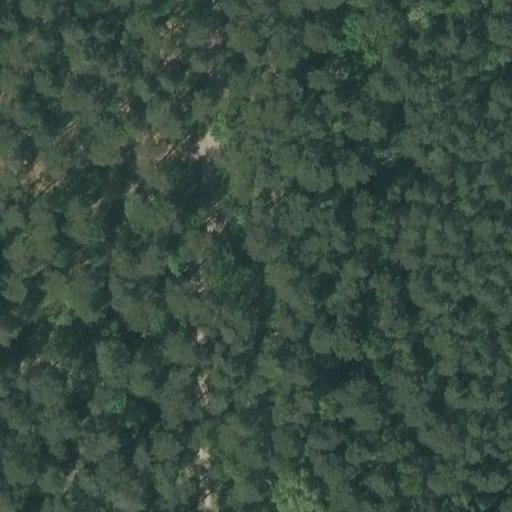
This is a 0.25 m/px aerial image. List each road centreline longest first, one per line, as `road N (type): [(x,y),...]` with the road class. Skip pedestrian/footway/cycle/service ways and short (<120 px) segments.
road 1 (track): [(216,0),(209,511)]
road 2 (track): [(0,154),(213,147)]
